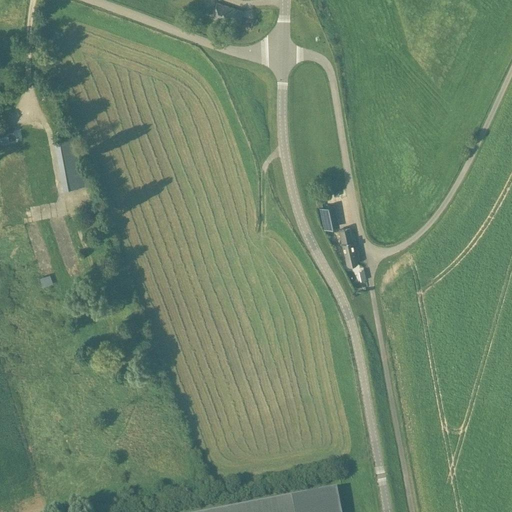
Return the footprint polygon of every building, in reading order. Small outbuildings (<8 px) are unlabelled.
[(211,18),(238,28),(243,12),(217,3),(211,18)] [(7,132),(0,133),(0,143),(9,141),(7,132)] [(80,167),(75,135),(54,138),(59,168),(63,189),(88,185),(84,166),(80,167)] [(320,208),(320,209),(322,221),(334,219),(336,218),(333,205),(321,208),(320,208)] [(353,241),(350,228),(350,227),(339,230),(342,244),(347,266),(358,263),(353,241)] [(351,285),(367,284),(366,271),(350,272),(351,285)] [(293,511),(339,511),(336,491),(291,499),(293,511)] [(293,511),(291,499),(225,511),(293,511)]
